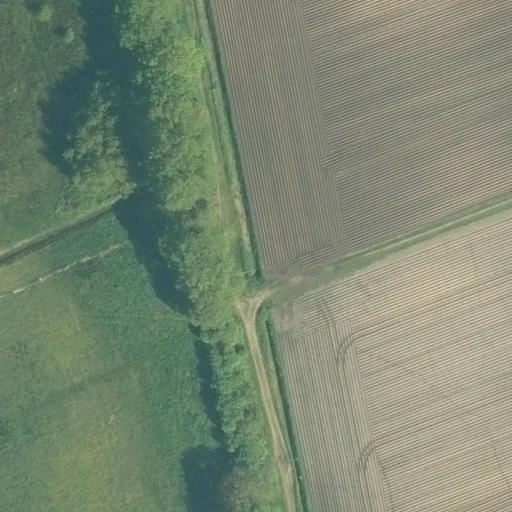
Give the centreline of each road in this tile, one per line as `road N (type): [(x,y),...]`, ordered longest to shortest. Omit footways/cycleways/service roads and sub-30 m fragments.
road 1 (track): [(246,301),(184,0)]
road 2 (track): [(246,301),(511,198)]
road 3 (track): [(282,511),(246,301)]
